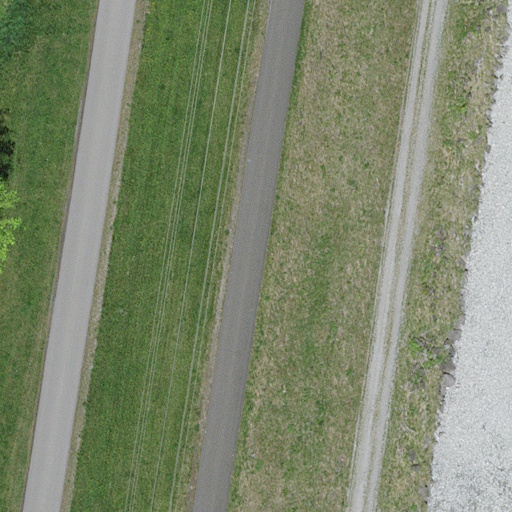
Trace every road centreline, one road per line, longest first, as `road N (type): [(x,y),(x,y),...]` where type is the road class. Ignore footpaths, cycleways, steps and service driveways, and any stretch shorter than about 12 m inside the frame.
road 1 (track): [(285,0),(207,511)]
road 2 (track): [(430,0),(356,511)]
